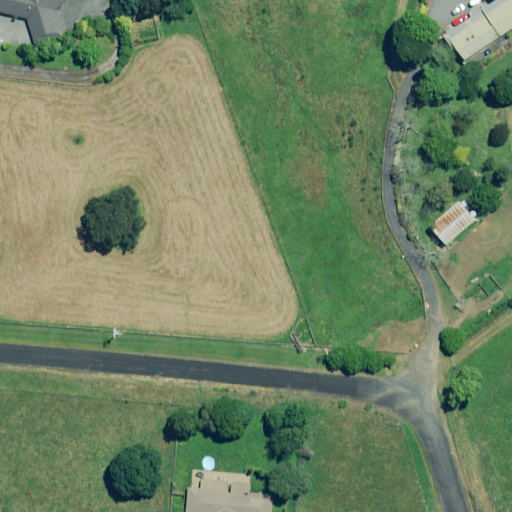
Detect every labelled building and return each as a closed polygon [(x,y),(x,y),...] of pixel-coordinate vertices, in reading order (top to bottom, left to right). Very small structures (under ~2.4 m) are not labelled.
[(64,0),(0,0),(0,12),(27,20),(32,39),(59,31),(54,11),(64,0)] [(511,0),(494,0),(481,9),(499,37),(511,29),(511,0)] [(499,37),(481,9),(446,32),(464,61),(499,37)] [(475,220),(459,202),(431,227),(447,246),(475,220)] [(260,486),(211,481),(210,488),(188,486),(185,511),(270,511),(272,495),(259,494),(260,486)]
